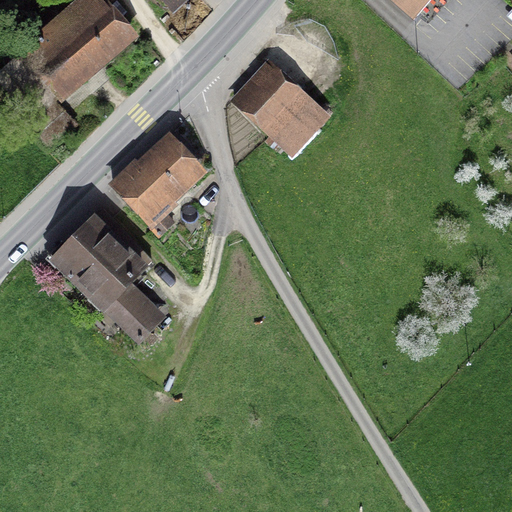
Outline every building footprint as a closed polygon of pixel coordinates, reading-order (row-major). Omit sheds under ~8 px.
[(8,0),(0,0),(0,9),(10,3),(8,0)] [(147,34),(111,0),(78,0),(50,23),(22,56),(67,101),(147,34)] [(164,0),(180,15),(193,0),(164,0)] [(396,0),(415,17),(430,0),(396,0)] [(333,116),(271,58),(231,98),(299,161),(333,116)] [(211,167),(175,130),(143,160),(136,156),(110,186),(154,230),(211,167)] [(159,260),(102,210),(51,266),(147,347),(173,316),(135,285),(159,260)]
